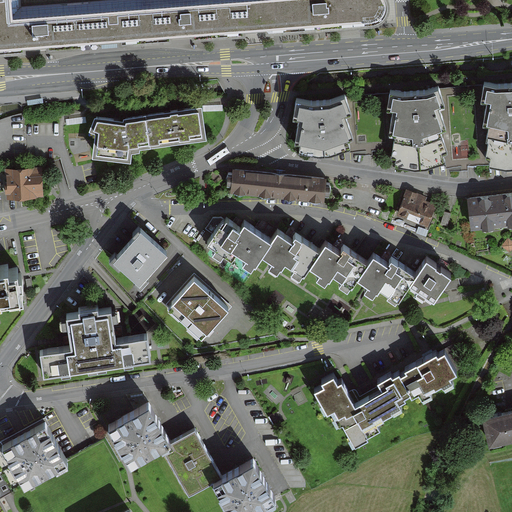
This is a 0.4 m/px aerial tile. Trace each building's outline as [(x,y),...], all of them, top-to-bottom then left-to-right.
[(0,0),(0,52),(380,23),(386,20),(390,13),(389,6),(386,0),(287,0),(286,0),(285,0),(0,0)] [(490,164),(507,168),(511,167),(511,84),(496,85),(485,83),(482,99),(489,101),(485,123),(490,124),(486,140),(489,141),(486,155),(492,156),(490,164)] [(393,164),(414,169),(426,167),(445,161),(442,152),(447,150),(439,126),(445,124),(439,106),(444,104),(438,87),(426,91),(402,93),(391,90),(387,107),(396,108),(390,131),(395,132),(390,155),(395,156),(393,164)] [(316,157),(329,156),(348,148),(344,139),(351,136),(344,117),(351,114),(345,101),(330,107),(312,107),(296,104),(292,122),(300,124),(296,144),(300,145),(298,154),(316,157)] [(201,104),(122,116),(99,112),(93,150),(128,156),(130,146),(205,135),(201,104)] [(40,165),(7,167),(8,194),(42,192),(40,165)] [(326,175),(235,166),(234,172),(231,172),(230,180),(234,180),(233,188),(324,197),(324,188),(327,188),(328,181),(325,181),(326,175)] [(438,204),(407,191),(395,221),(416,229),(418,225),(427,229),(438,204)] [(511,193),(481,197),(467,198),(470,229),(511,224),(511,193)] [(244,220),(240,225),(227,217),(222,224),(219,222),(208,240),(216,245),(214,248),(221,254),(224,251),(231,256),(237,248),(246,255),(244,258),(252,264),(261,251),(270,238),(244,220)] [(168,248),(142,226),(115,256),(141,279),(168,248)] [(295,234),(291,239),(277,229),(270,238),(261,251),(272,259),(270,262),(278,267),(283,259),(295,267),(293,270),(301,276),(309,263),(319,249),(302,237),(301,238),(295,234)] [(344,245),(340,251),(325,241),(319,249),(309,263),(320,271),(316,275),(325,281),(332,271),(342,278),(340,282),(348,288),(358,275),(367,261),(344,245)] [(373,293),(379,285),(398,298),(410,281),(415,273),(393,257),(389,264),(373,253),(367,261),(358,275),(368,283),(365,288),(373,293)] [(426,257),(415,273),(410,281),(418,286),(416,289),(423,294),(425,291),(434,297),(449,272),(426,257)] [(0,299),(1,300),(1,299),(22,295),(20,281),(22,280),(20,271),(17,271),(16,266),(8,267),(7,263),(0,263),(0,299)] [(229,304),(195,274),(168,304),(202,334),(229,304)] [(40,350),(44,372),(151,355),(147,331),(117,336),(112,306),(99,308),(98,304),(79,307),(79,311),(67,313),(72,345),(40,350)] [(379,375),(382,382),(389,378),(400,397),(407,393),(405,391),(411,388),(412,390),(420,386),(421,389),(453,372),(451,370),(458,366),(447,345),(438,349),(436,346),(405,363),(407,365),(401,368),(400,366),(392,370),(391,368),(379,375)] [(382,382),(355,397),(341,373),(337,375),(333,368),(323,374),(325,377),(316,382),(328,404),(330,403),(339,419),(343,417),(355,439),(368,432),(362,422),(402,401),(400,397),(389,378),(382,382)] [(151,400),(110,423),(117,435),(113,437),(122,452),(124,450),(131,462),(162,445),(173,439),(151,400)] [(511,406),(484,413),(490,440),(511,434),(511,406)] [(46,421),(5,443),(12,456),(8,458),(17,472),(19,471),(26,483),(68,460),(46,421)] [(196,425),(173,439),(162,445),(189,492),(213,479),(223,473),(196,425)] [(223,473),(213,479),(221,492),(218,493),(226,508),(228,507),(231,511),(247,511),(277,496),(255,456),(223,473)] [(0,511),(8,511),(0,497),(0,511)]
